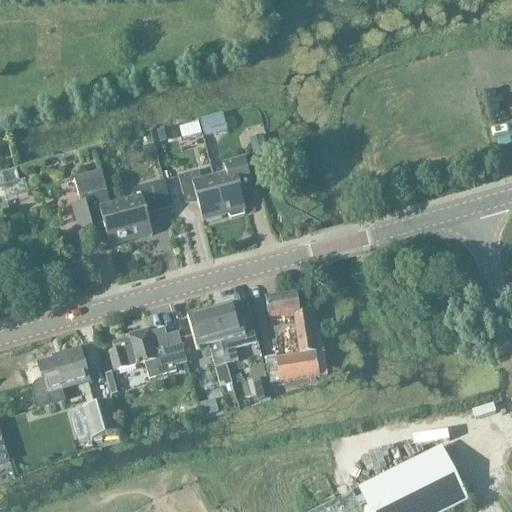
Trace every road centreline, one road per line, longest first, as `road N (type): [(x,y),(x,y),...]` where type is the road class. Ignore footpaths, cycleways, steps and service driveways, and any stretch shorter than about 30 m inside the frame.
road 1 (tertiary): [(0,342),(469,208)]
road 2 (unclassified): [(511,327),(469,208)]
